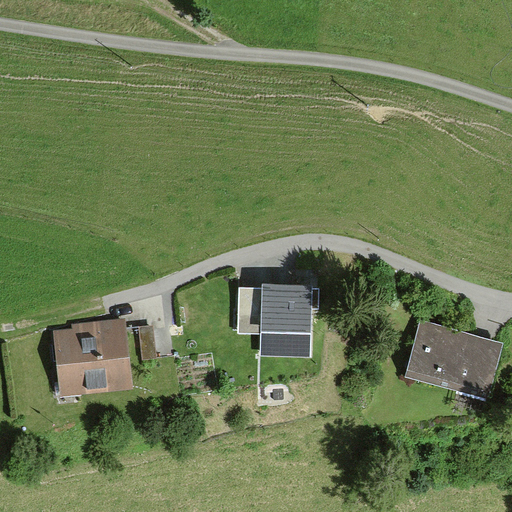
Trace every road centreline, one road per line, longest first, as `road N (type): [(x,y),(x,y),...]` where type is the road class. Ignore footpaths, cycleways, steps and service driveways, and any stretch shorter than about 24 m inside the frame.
road 1 (unclassified): [(0,29),(311,63),(417,80),(511,111)]
road 2 (unclassified): [(144,300),(289,249),(344,247),(511,309)]
